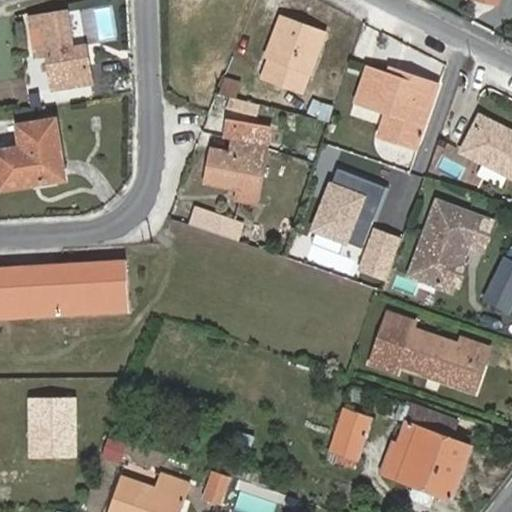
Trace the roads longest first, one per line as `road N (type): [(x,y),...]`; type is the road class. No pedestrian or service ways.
road 1 (residential): [(0,229),(138,220),(157,175),(152,0)]
road 2 (residential): [(384,0),(511,66)]
